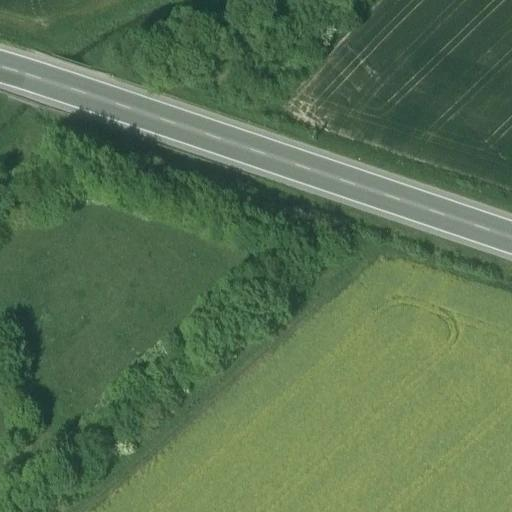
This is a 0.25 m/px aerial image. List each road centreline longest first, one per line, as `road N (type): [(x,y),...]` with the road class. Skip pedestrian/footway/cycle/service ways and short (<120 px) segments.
road 1 (primary): [(0,70),(511,239)]
road 2 (track): [(371,244),(63,511)]
